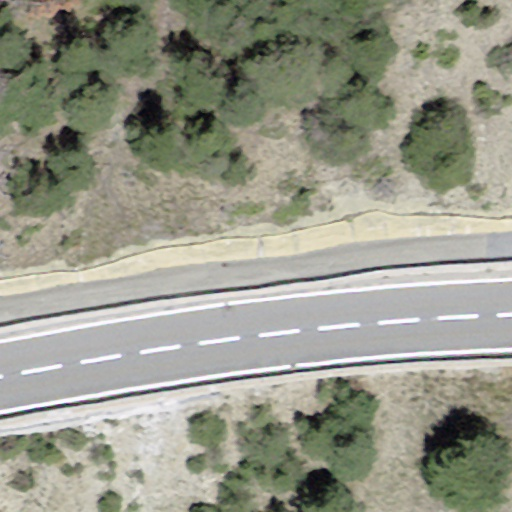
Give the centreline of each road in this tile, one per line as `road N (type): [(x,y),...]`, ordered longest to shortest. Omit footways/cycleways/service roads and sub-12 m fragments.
road 1 (unclassified): [(0,312),(333,261),(511,244)]
road 2 (primary): [(0,376),(200,341),(511,316)]
